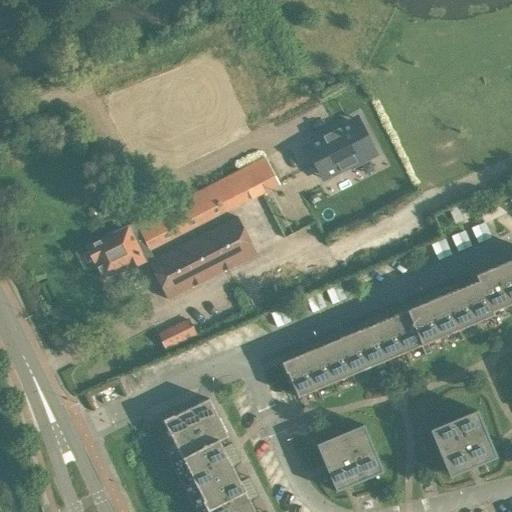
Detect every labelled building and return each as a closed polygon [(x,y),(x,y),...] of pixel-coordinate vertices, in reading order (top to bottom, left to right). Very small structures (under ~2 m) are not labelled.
[(366,147),(352,121),(309,143),(326,177),(351,164),(347,156),(366,147)] [(150,251),(278,185),(264,158),(136,224),(150,251)] [(467,201),(449,209),(455,224),(473,216),(467,201)] [(237,216),(148,262),(167,299),(256,254),(237,216)] [(127,227),(88,247),(76,253),(84,269),(96,263),(104,279),(127,267),(127,268),(144,260),(127,227)] [(511,259),(495,267),(510,305),(511,303),(511,259)] [(495,267),(477,275),(494,315),(495,315),(493,312),(510,305),(495,267)] [(494,315),(477,275),(476,275),(478,281),(461,288),(476,323),(494,315)] [(476,323),(461,288),(443,295),(458,330),(476,323)] [(458,330),(443,295),(425,303),(440,338),(458,330)] [(440,338),(425,303),(408,310),(423,345),(428,343),(440,338)] [(423,345),(408,310),(390,317),(405,353),(421,346),(423,345)] [(405,353),(390,317),(372,325),(387,360),(405,353)] [(188,319),(171,327),(179,343),(196,335),(188,319)] [(387,360),(372,325),(354,332),(369,367),(387,360)] [(369,367),(354,332),(337,340),(351,375),(369,367)] [(351,375),(337,340),(319,347),(334,382),(351,375)] [(428,343),(423,345),(421,346),(425,355),(432,352),(428,343)] [(301,355),(316,390),(334,382),(319,347),(301,355)] [(298,397),(316,390),(301,355),(283,362),(298,397)] [(209,398),(164,421),(184,459),(219,441),(228,436),(209,398)] [(477,410),(430,429),(450,476),(496,457),(477,410)] [(358,427),(316,444),(336,491),(377,474),(358,427)] [(219,441),(184,459),(193,476),(228,458),(219,441)] [(228,458),(193,476),(201,493),(237,475),(228,458)] [(237,475),(201,493),(210,510),(245,491),(237,475)] [(246,511),(254,508),(245,491),(210,510),(210,511),(246,511)]
